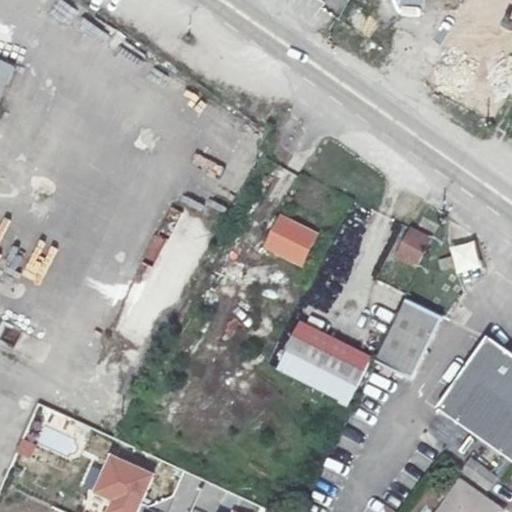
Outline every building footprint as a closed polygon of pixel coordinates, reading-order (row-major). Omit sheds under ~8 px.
[(395,0),(394,12),(424,15),(425,0),(395,0)] [(511,0),(501,0),(479,40),(509,56),(511,51),(511,0)] [(0,100),(10,81),(0,76),(0,100)] [(273,245),(311,268),(329,236),(291,214),(273,245)] [(419,270),(441,225),(425,217),(417,231),(410,227),(393,257),(419,270)] [(484,269),(477,242),(451,249),(453,256),(438,259),(442,273),(456,268),(457,276),(484,269)] [(444,319),(407,301),(377,360),(414,378),(444,319)] [(288,351),(291,352),(357,386),(370,361),(302,325),(288,351)] [(511,456),(511,362),(488,345),(443,404),(509,455),(511,456)] [(357,386),(291,352),(279,374),(345,407),(357,386)] [(487,493),(499,476),(473,456),(467,464),(460,473),(487,493)] [(140,511),(156,477),(111,457),(93,497),(112,505),(108,511),(140,511)] [(437,511),(498,511),(499,511),(461,482),(437,511)]
